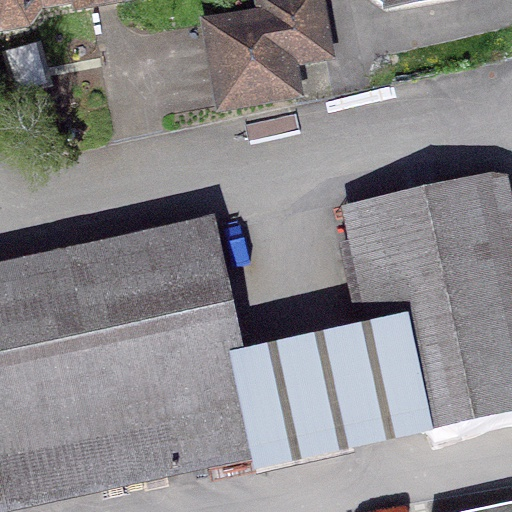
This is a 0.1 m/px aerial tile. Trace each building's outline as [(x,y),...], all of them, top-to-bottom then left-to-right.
[(35,6),(68,0),(0,0),(0,28),(21,25),(35,6)] [(271,0),(258,2),(261,17),(269,66),(285,63),(321,57),(311,0),(271,0)] [(368,0),(384,11),(446,0),(368,0)] [(285,63),(269,66),(261,17),(205,26),(219,108),(290,96),(285,63)] [(417,433),(511,413),(511,369),(473,187),(370,208),(378,246),(342,254),(358,329),(393,321),(417,433)] [(0,289),(0,511),(256,456),(210,243),(0,289)]
